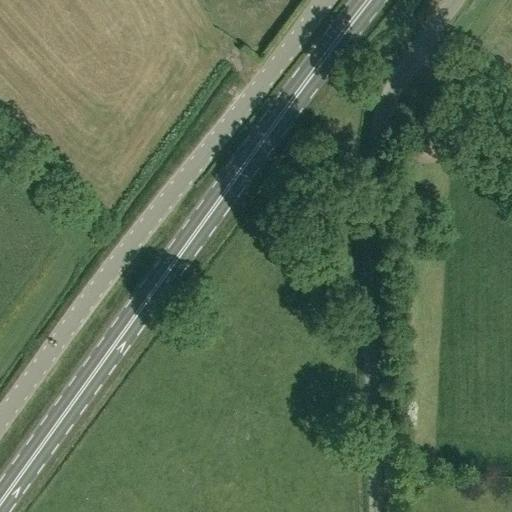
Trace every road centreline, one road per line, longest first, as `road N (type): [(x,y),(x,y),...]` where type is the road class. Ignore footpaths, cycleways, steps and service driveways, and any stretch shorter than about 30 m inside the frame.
road 1 (primary): [(0,509),(367,0)]
road 2 (unclassified): [(0,445),(327,0)]
road 3 (unclassified): [(373,511),(367,226),(375,131),(383,100),(455,0)]
road 4 (track): [(511,153),(410,62)]
